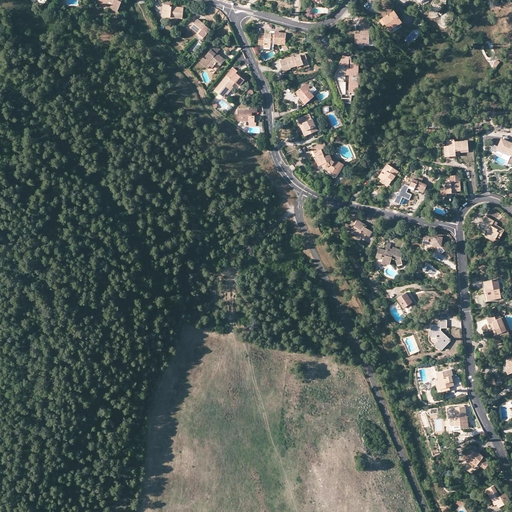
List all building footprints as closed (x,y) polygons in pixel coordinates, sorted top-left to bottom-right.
[(97,3),(110,9),(111,6),(98,0),(97,3)] [(97,0),(98,0),(111,6),(110,9),(117,11),(121,0),(97,0)] [(172,5),(166,5),(164,16),(182,18),(183,7),(172,6),(172,5)] [(401,21),(393,9),(380,17),(384,22),(388,29),(391,27),(392,30),(400,24),(399,22),(401,21)] [(211,29),(198,19),(191,27),(203,38),(211,29)] [(360,22),(360,30),(360,32),(357,32),(354,32),(355,42),(358,42),(369,42),(368,29),(368,24),(366,24),(366,22),(360,22)] [(264,34),(258,34),(258,43),(263,44),(263,46),(270,47),(270,40),(274,40),(273,43),(284,44),(285,32),(278,31),(278,29),(274,29),(274,33),(271,33),(271,32),(264,32),(264,34)] [(373,29),(368,29),(369,42),(358,42),(358,46),(364,46),(363,44),(371,44),(370,37),(374,36),(373,29)] [(220,49),(214,44),(210,49),(211,50),(205,56),(207,57),(205,59),(204,58),(200,63),(207,69),(210,66),(212,68),(216,63),(220,66),(225,60),(216,54),(220,49)] [(297,64),(297,65),(308,62),(304,52),(294,55),(294,54),(279,59),(283,70),(290,68),(290,67),(297,64)] [(351,60),(351,54),(341,54),(337,65),(333,68),(333,74),(343,101),(352,101),(352,95),(356,95),(358,90),(358,61),(351,60)] [(237,71),(233,67),(215,90),(223,97),(226,94),(232,86),(235,83),(240,86),(244,80),(236,73),(237,71)] [(314,96),(307,88),(306,87),(304,84),(296,92),(300,96),(299,97),(305,104),(314,96)] [(249,110),(238,110),(238,121),(241,121),(249,121),(249,122),(254,122),(254,116),(252,116),(252,112),(254,112),(257,112),(256,108),(249,107),(249,110)] [(298,119),(300,125),(302,124),(307,135),(318,130),(313,118),(312,119),(309,114),(298,119)] [(494,143),(492,147),(496,149),(497,146),(510,151),(510,150),(511,150),(511,154),(511,156),(510,156),(509,160),(511,161),(511,141),(507,139),(501,137),(498,144),(494,143)] [(468,149),(468,141),(455,142),(454,140),(447,140),(447,146),(444,146),(445,151),(449,151),(449,157),(456,156),(455,148),(459,148),(459,150),(468,149)] [(314,153),(316,157),(318,156),(321,164),(323,168),(337,176),(344,164),(330,155),(324,142),(312,148),(314,152),(314,153)] [(469,152),(468,149),(459,150),(459,148),(455,148),(456,156),(459,156),(459,153),(469,152)] [(389,184),(398,172),(387,164),(378,177),(381,179),(389,184)] [(427,185),(421,183),(420,182),(421,178),(414,175),(412,179),(413,179),(409,188),(414,190),(414,189),(415,188),(424,191),(427,185)] [(461,190),(460,178),(456,175),(450,175),(450,182),(446,182),(447,189),(441,189),(442,196),(447,196),(452,196),(452,194),(452,191),(457,191),(461,190)] [(502,234),(504,230),(496,225),(493,223),(494,221),(485,216),(480,226),(488,230),(487,233),(496,237),(499,232),(502,234)] [(372,232),(366,227),(362,225),(364,224),(358,220),(352,230),(359,234),(359,235),(364,238),(366,234),(369,236),(372,232)] [(496,243),(502,234),(499,232),(496,237),(487,233),(485,237),(496,243)] [(423,245),(436,246),(437,244),(445,251),(450,245),(442,239),(443,236),(434,235),(434,236),(424,235),(423,245)] [(390,248),(391,244),(387,243),(385,248),(386,250),(385,250),(378,248),(376,257),(383,259),(381,264),(386,265),(386,264),(388,265),(390,264),(391,259),(396,261),(396,262),(401,261),(401,258),(401,254),(400,253),(395,252),(396,248),(393,247),(392,249),(390,248)] [(455,255),(450,249),(446,252),(451,258),(455,255)] [(498,278),(484,280),(488,299),(501,297),(498,278)] [(416,306),(413,301),(412,302),(406,292),(397,298),(403,308),(401,309),(405,315),(411,311),(410,310),(416,306)] [(488,323),(489,323),(492,322),(494,329),(497,334),(493,335),(496,341),(504,338),(509,335),(502,318),(501,318),(498,313),(486,318),(488,323)] [(446,328),(446,320),(438,320),(438,325),(431,325),(431,337),(429,338),(429,340),(431,343),(433,346),(435,344),(442,350),(451,340),(441,331),(441,328),(446,328)] [(491,353),(489,347),(482,350),(484,356),(491,353)] [(453,375),(451,369),(436,373),(437,379),(436,379),(438,385),(439,385),(440,388),(441,388),(442,392),(451,390),(450,386),(453,385),(452,382),(451,375),(453,375)] [(466,416),(465,406),(453,408),(455,418),(450,418),(450,425),(460,424),(460,427),(461,428),(468,427),(467,421),(465,421),(465,416),(466,416)] [(473,445),(466,454),(468,456),(465,460),(475,467),(478,463),(480,465),(484,468),(490,461),(479,453),(478,454),(475,452),(476,449),(477,448),(473,445)] [(494,485),(488,488),(497,504),(499,507),(510,501),(506,492),(499,495),(494,485)] [(494,505),(497,504),(488,488),(486,490),(494,505)]
